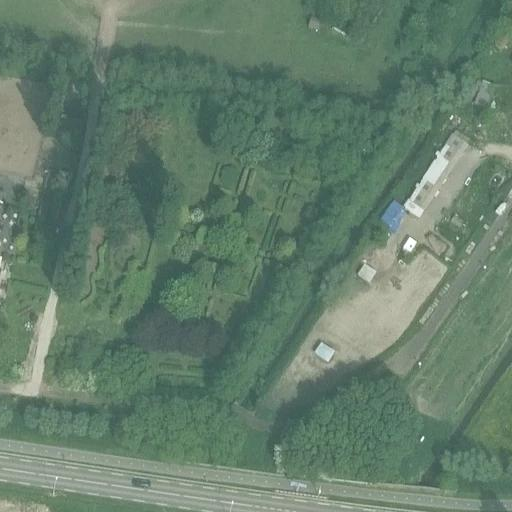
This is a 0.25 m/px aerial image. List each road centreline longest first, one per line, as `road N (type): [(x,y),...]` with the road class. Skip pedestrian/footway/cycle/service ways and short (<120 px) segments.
road 1 (track): [(36,391),(117,0)]
road 2 (primary): [(291,511),(0,469)]
road 3 (unclassified): [(408,360),(511,211)]
